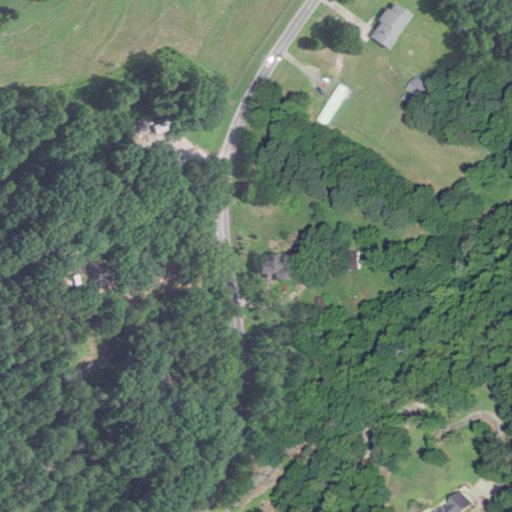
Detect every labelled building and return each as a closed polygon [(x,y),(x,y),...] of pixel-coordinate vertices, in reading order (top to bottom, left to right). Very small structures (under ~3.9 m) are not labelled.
[(386,49),(412,15),(393,1),(367,34),(386,49)] [(350,89),(342,84),(320,120),(328,125),(350,89)] [(154,128),(158,136),(198,117),(195,109),(154,128)] [(133,192),(131,174),(116,176),(118,194),(133,192)] [(74,218),(76,233),(83,232),(81,217),(74,218)] [(270,272),(273,282),(289,277),(282,252),(253,261),(257,276),(270,272)] [(349,269),(361,269),(361,254),(349,254),(349,269)] [(164,279),(159,262),(135,268),(139,285),(164,279)] [(467,511),(474,506),(462,492),(438,511),(467,511)]
